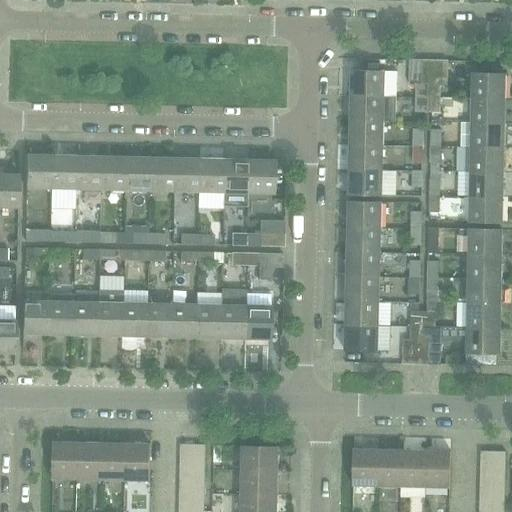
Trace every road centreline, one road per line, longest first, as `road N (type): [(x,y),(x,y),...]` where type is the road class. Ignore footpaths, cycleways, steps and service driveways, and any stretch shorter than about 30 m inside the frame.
road 1 (residential): [(309,39),(0,26)]
road 2 (residential): [(0,137),(308,137)]
road 3 (residential): [(12,404),(307,409)]
road 4 (residential): [(307,409),(308,137)]
road 5 (residential): [(511,46),(309,39)]
road 6 (residential): [(321,409),(511,412)]
